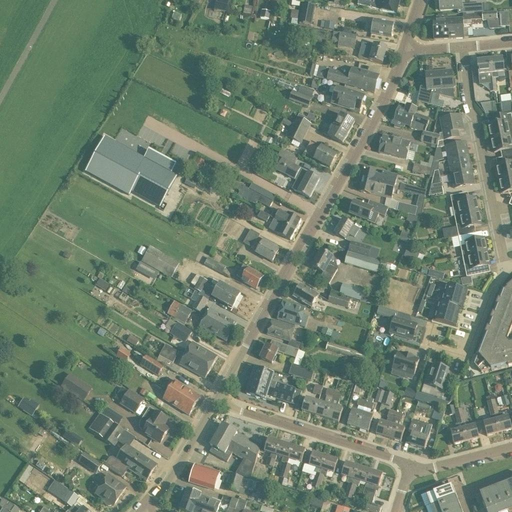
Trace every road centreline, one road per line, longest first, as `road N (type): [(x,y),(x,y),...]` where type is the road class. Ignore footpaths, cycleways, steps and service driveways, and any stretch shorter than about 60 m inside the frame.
road 1 (residential): [(213,402),(364,138),(404,50)]
road 2 (residential): [(505,272),(463,46)]
road 3 (residential): [(213,402),(410,463)]
road 4 (residential): [(140,511),(213,402)]
